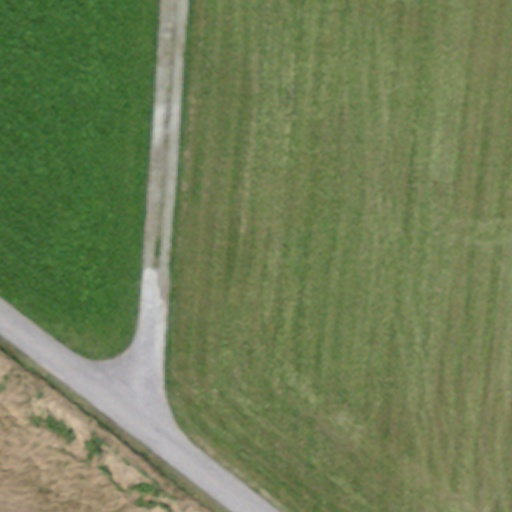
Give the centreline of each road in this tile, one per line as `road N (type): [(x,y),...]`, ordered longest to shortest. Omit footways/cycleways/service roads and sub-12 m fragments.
road 1 (track): [(158,430),(177,0)]
road 2 (track): [(0,311),(269,511)]
